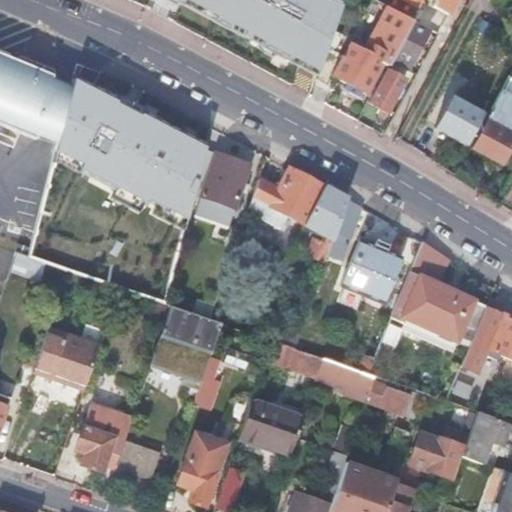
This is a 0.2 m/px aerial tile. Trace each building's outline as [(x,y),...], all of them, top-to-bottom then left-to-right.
[(177,0),(183,3),(184,0),(196,0),(221,13),(217,21),(229,28),(233,20),(265,38),(261,45),(289,60),(293,53),(319,67),(341,3),(332,0),(177,0)] [(448,14),(455,0),(409,0),(417,4),(419,0),(435,0),(432,6),(448,14)] [(414,19),(393,8),(368,53),(351,44),(334,75),(366,93),(383,62),(387,65),(388,64),(389,64),(391,61),(414,19)] [(511,19),(510,18),(503,30),(511,34),(511,19)] [(403,67),(416,73),(434,40),(425,35),(429,27),(414,19),(391,61),(403,67)] [(493,26),(481,20),(476,29),(488,36),(493,26)] [(0,124),(36,140),(38,132),(60,141),(78,85),(54,75),(55,71),(20,56),(18,61),(0,53),(0,124)] [(384,70),(398,77),(403,67),(391,61),(389,64),(388,64),(387,65),(384,70)] [(384,70),(360,114),(385,130),(410,84),(398,77),(384,70)] [(205,150),(78,85),(60,141),(55,160),(183,229),(205,150)] [(452,97),(434,128),(465,146),(483,115),(489,103),(487,102),(462,88),(456,99),(452,97)] [(511,98),(500,92),(470,148),(499,164),(511,139),(511,98)] [(217,150),(194,218),(229,231),(253,163),(217,150)] [(259,174),(246,211),(261,219),(263,214),(281,224),(285,216),(302,226),(322,187),(288,169),(279,185),(259,174)] [(322,187),(302,226),(303,226),(322,237),(316,258),(323,262),(333,234),(344,200),(322,187)] [(360,208),(344,200),(333,234),(349,239),(360,208)] [(357,240),(338,286),(380,304),(399,259),(357,240)] [(391,314),(389,319),(405,327),(402,332),(441,350),(445,342),(466,349),(467,346),(483,308),(483,307),(455,294),(436,285),(446,259),(428,248),(419,242),(391,314)] [(200,304),(196,316),(209,320),(213,308),(200,304)] [(196,316),(168,306),(149,361),(184,373),(180,386),(196,391),(202,375),(209,357),(220,324),(209,320),(196,316)] [(466,349),(458,367),(476,374),(486,350),(511,361),(511,320),(500,315),(500,316),(483,308),(467,346),(466,349)] [(98,346),(47,328),(32,373),(83,390),(98,346)] [(274,330),(270,342),(294,350),(298,339),(274,330)] [(294,350),(270,342),(264,361),(314,378),(321,359),(294,350)] [(362,356),(355,371),(366,375),(372,360),(362,356)] [(231,364),(209,357),(202,375),(196,391),(192,404),(213,412),(214,413),(231,364)] [(346,368),(321,359),(314,378),(314,379),(347,391),(345,396),(364,402),(369,387),(352,381),(355,376),(345,372),(346,368)] [(369,387),(364,402),(399,415),(406,395),(371,382),(369,387)] [(311,387),(303,410),(312,413),(320,390),(311,387)] [(413,397),(406,395),(399,415),(407,417),(413,397)] [(251,398),(237,439),(287,457),(301,416),(251,398)] [(101,466),(111,469),(122,440),(129,419),(89,404),(73,449),(83,453),(79,464),(99,471),(101,466)] [(505,423),(474,413),(472,419),(467,433),(466,435),(462,447),(458,458),(479,465),(487,442),(499,447),(507,424),(505,423)] [(394,428),(387,447),(400,452),(407,432),(394,428)] [(458,446),(462,447),(466,435),(445,428),(441,440),(418,432),(408,465),(426,472),(447,479),(458,446)] [(189,501),(204,506),(225,444),(207,438),(205,445),(191,440),(176,484),(193,490),(189,501)] [(122,440),(111,469),(110,474),(150,477),(159,453),(122,440)] [(394,480),(344,462),(335,487),(326,511),(382,511),(383,511),(394,480)] [(227,468),(213,507),(225,511),(228,511),(241,474),(227,468)] [(511,511),(511,476),(502,473),(488,511),(511,511)] [(394,480),(383,511),(404,511),(413,487),(394,480)] [(294,494),(287,511),(324,511),(327,505),(294,494)]
